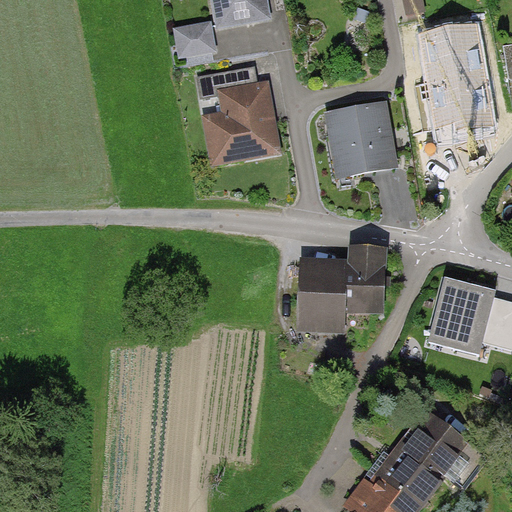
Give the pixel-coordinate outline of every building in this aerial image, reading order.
[(263,0),(205,0),(212,37),(268,26),(263,0)] [(420,0),(399,0),(404,21),(423,17),(420,0)] [(207,25),(168,31),(173,67),(212,61),(207,25)] [(511,46),(500,48),(505,86),(511,85),(511,46)] [(256,70),(197,79),(201,101),(220,98),(223,117),(201,120),(209,168),(282,157),(270,84),(259,85),(256,70)] [(390,104),(323,115),(334,184),(401,173),(390,104)] [(340,265),(291,263),(288,339),(340,341),(341,316),(382,318),(384,252),(341,251),(340,265)] [(500,285),(445,271),(423,346),(484,360),(488,345),(511,350),(511,303),(499,299),(500,285)] [(345,511),(415,511),(460,449),(419,420),(366,494),(355,486),(340,508),(345,511)]
